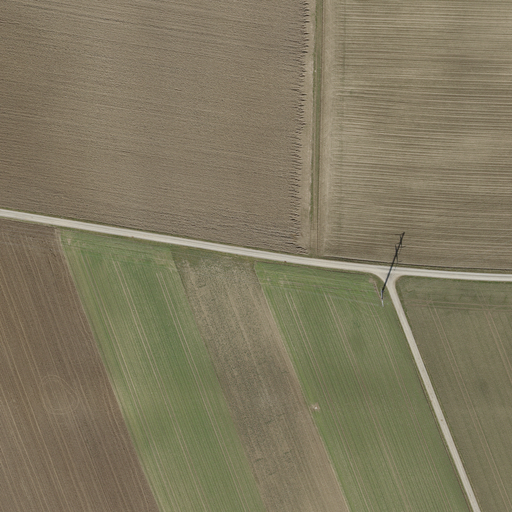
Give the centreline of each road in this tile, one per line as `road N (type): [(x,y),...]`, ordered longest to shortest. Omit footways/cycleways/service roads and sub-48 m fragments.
road 1 (track): [(511,277),(320,263),(0,213)]
road 2 (track): [(477,511),(384,270)]
